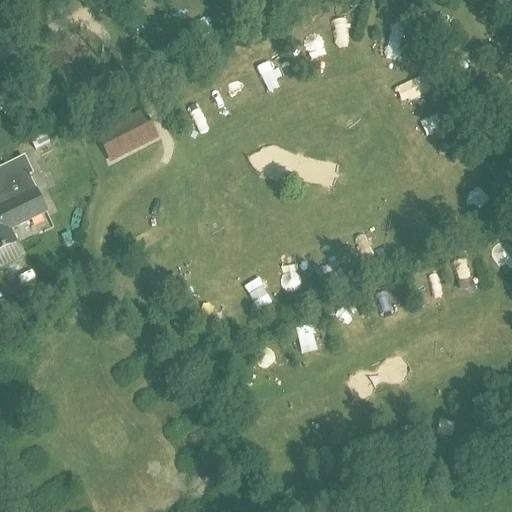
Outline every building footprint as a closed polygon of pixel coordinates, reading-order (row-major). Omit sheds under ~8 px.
[(49,143),(44,134),(30,140),(35,150),(49,143)] [(72,162),(71,150),(46,152),(47,164),(72,162)] [(0,252),(15,245),(9,232),(45,214),(28,178),(33,175),(24,157),(0,168),(0,252)] [(66,249),(74,245),(69,233),(60,237),(66,249)] [(8,271),(32,262),(25,244),(2,253),(8,271)] [(41,287),(0,308),(0,314),(4,323),(48,301),(41,287)] [(31,430),(12,435),(14,444),(33,439),(31,430)]
